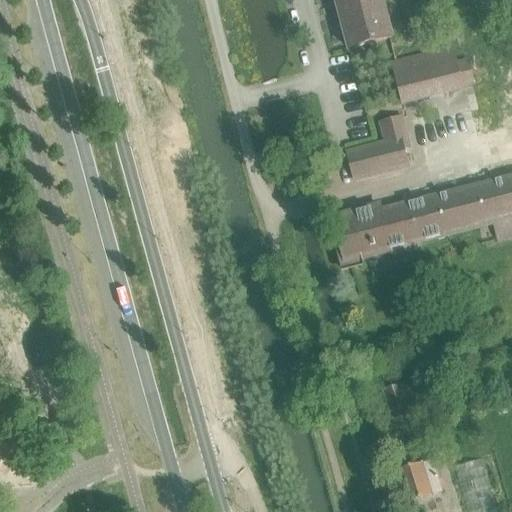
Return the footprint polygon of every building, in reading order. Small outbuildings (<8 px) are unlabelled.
[(382,0),(336,0),(349,50),(393,39),(382,0)] [(474,86),(468,63),(456,66),(453,51),(393,66),(404,106),(463,91),(462,89),(474,86)] [(404,151),(411,149),(403,119),(379,125),(384,144),(348,154),(355,183),(408,169),(404,151)] [(511,240),(511,179),(381,213),(380,208),(333,220),(341,251),(339,255),(343,272),(361,267),(360,261),(494,226),(499,244),(511,240)] [(0,247),(0,295),(24,273),(0,247)] [(411,416),(402,388),(382,394),(391,423),(411,416)] [(0,421),(0,511),(84,511),(86,511),(0,421)] [(498,511),(483,459),(451,469),(464,511),(498,511)] [(443,494),(433,463),(399,474),(409,505),(443,494)]
